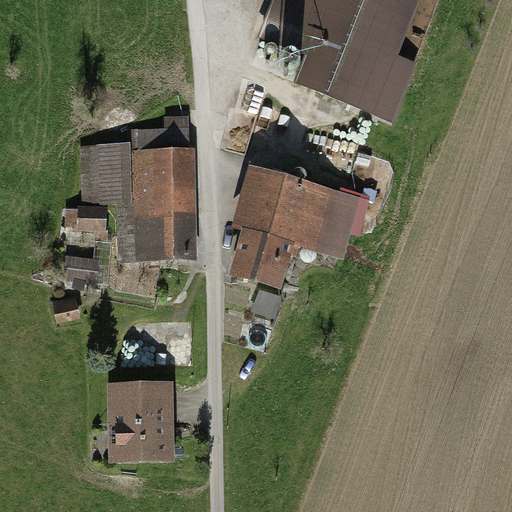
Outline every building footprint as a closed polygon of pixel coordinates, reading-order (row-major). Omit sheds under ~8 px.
[(409,0),(277,0),(262,39),(309,58),(299,83),(392,120),(404,89),(381,79),(391,55),(388,54),(409,0)] [(172,121),(173,131),(186,131),(185,120),(172,121)] [(136,235),(136,259),(189,258),(187,132),(128,133),(128,148),(134,148),(135,201),(127,201),(126,147),(83,148),(84,202),(119,201),(120,235),(136,235)] [(263,176),(234,275),(279,287),(291,245),(303,248),(301,252),(301,257),(303,260),(307,262),(311,262),(314,261),(317,257),(317,252),(337,258),(353,202),(263,176)] [(66,210),(66,228),(80,228),(80,230),(98,230),(97,237),(105,238),(106,231),(103,231),(103,211),(66,210)] [(95,264),(69,261),(66,279),(92,282),(95,264)] [(72,294),(55,297),(59,322),(77,319),(72,294)] [(114,389),(115,459),(168,458),(166,388),(114,389)]
